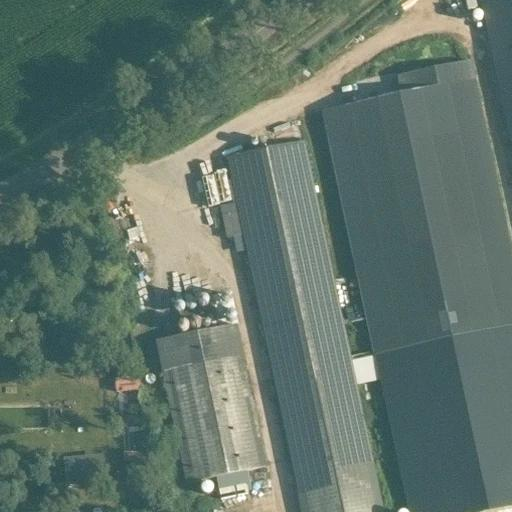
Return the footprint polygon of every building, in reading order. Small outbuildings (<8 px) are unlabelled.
[(511,0),(479,0),(511,153),(511,0)] [(403,96),(322,113),(327,132),(374,357),(406,511),(465,511),(511,502),(511,262),(473,82),(469,63),(464,64),(399,78),(403,96)] [(243,236),(302,511),(382,511),(351,362),(315,196),(303,143),(226,160),(238,213),(223,217),(227,240),(243,236)] [(236,326),(158,343),(162,362),(188,485),(214,479),(217,495),(249,488),(245,473),(267,468),(240,345),(236,326)] [(115,381),(115,393),(138,393),(138,381),(115,381)] [(121,427),(142,425),(141,415),(120,417),(121,427)] [(102,456),(63,457),(64,484),(103,483),(102,456)]
